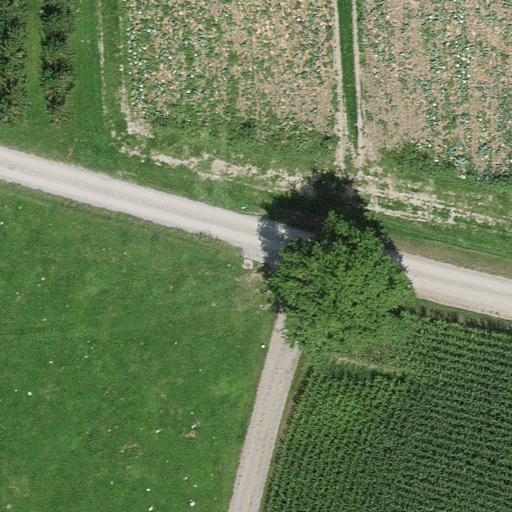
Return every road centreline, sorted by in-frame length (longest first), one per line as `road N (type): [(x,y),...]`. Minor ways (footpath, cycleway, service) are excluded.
road 1 (track): [(511,303),(312,255),(0,163)]
road 2 (track): [(312,255),(247,511)]
